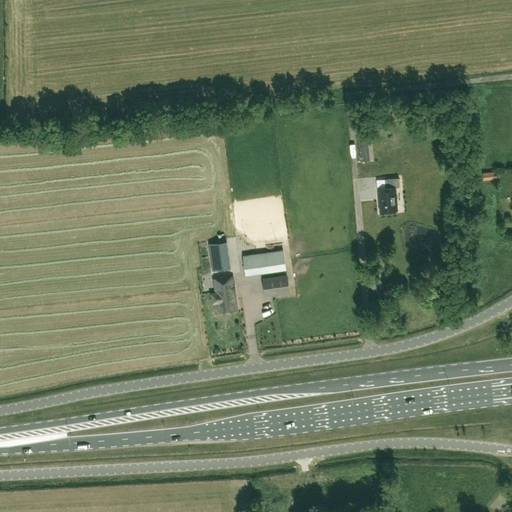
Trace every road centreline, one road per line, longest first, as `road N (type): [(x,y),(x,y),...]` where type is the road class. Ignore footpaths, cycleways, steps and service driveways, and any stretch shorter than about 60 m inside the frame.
road 1 (unclassified): [(0,410),(390,348),(511,301)]
road 2 (primary): [(511,363),(0,430)]
road 3 (primary): [(0,448),(511,390)]
road 4 (unclassified): [(0,475),(251,461),(399,442),(511,450)]
